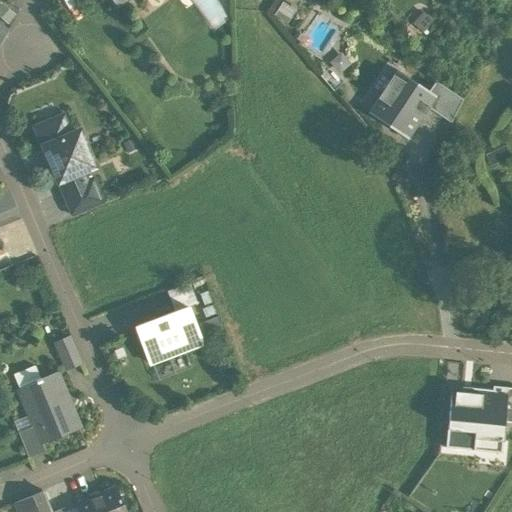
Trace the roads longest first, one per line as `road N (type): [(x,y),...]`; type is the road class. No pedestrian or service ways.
road 1 (residential): [(511,354),(379,346),(126,444)]
road 2 (residential): [(126,444),(0,130)]
road 3 (residential): [(126,444),(0,495)]
